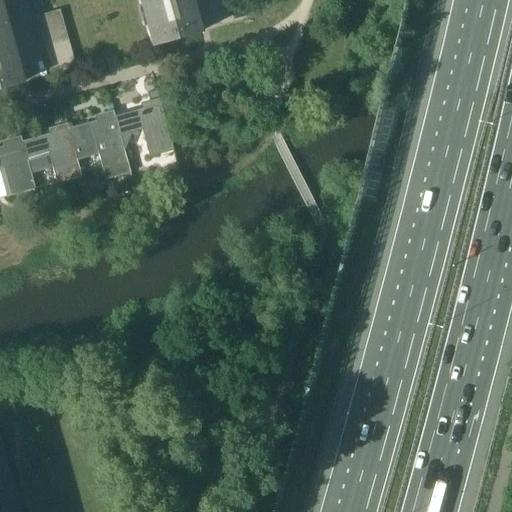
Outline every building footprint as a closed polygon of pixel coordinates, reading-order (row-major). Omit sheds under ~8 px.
[(192,0),(139,0),(152,46),(201,32),(192,0)] [(37,16),(40,28),(63,21),(60,10),(37,16)] [(44,40),(67,33),(63,21),(40,28),(44,40)] [(0,89),(23,83),(5,23),(0,24),(0,89)] [(70,44),(67,33),(44,40),(47,51),(70,44)] [(70,44),(47,51),(51,62),(73,56),(70,44)] [(76,67),(73,56),(51,62),(54,74),(76,67)] [(158,90),(147,93),(150,101),(151,100),(160,98),(158,90)] [(152,106),(115,116),(114,116),(120,136),(121,136),(142,130),(150,157),(174,151),(160,98),(151,100),(152,106)] [(114,116),(115,116),(114,111),(104,113),(106,119),(70,128),(68,129),(74,149),(75,148),(78,159),(98,154),(105,180),(130,173),(128,164),(128,163),(121,136),(120,136),(114,116)] [(60,131),(23,141),(22,142),(27,161),(29,161),(51,155),(58,183),(82,177),(78,159),(75,148),(74,149),(68,129),(70,128),(68,123),(59,126),(60,131)] [(0,169),(4,168),(12,196),(36,189),(29,161),(27,161),(22,142),(23,141),(22,136),(13,139),(14,144),(0,147),(0,169)] [(0,477),(10,474),(6,463),(0,464),(0,477)] [(10,474),(0,477),(0,489),(13,486),(10,474)] [(0,502),(16,498),(13,486),(0,489),(0,502)] [(16,498),(0,502),(0,511),(7,511),(19,509),(16,498)]
